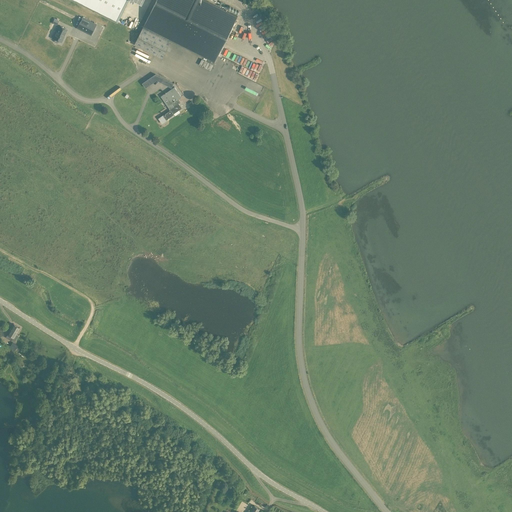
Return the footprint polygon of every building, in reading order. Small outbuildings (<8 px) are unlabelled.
[(74,0),(117,21),(127,0),(74,0)] [(205,0),(156,0),(148,17),(219,53),(237,16),(205,0)] [(97,24),(82,17),(77,28),(91,36),(97,24)] [(214,62),(219,53),(148,17),(134,44),(162,59),(171,40),(214,62)] [(64,37),(63,36),(67,29),(59,25),(56,31),(55,31),(55,33),(55,34),(57,35),(54,40),(55,41),(57,42),(58,42),(59,40),(61,42),(64,37)] [(223,54),(231,58),(234,52),(226,48),(223,54)] [(239,55),(237,61),(242,64),(245,57),(239,55)] [(211,70),(214,64),(202,58),(199,64),(211,70)] [(259,72),(262,65),(251,60),(248,67),(259,72)] [(247,68),(244,75),(256,79),(259,73),(247,68)] [(143,83),(146,87),(156,80),(171,87),(173,84),(155,74),(143,83)] [(161,96),(168,106),(177,99),(181,97),(174,87),(166,92),(165,93),(164,94),(161,96)] [(168,106),(170,109),(169,109),(170,110),(163,115),(159,118),(163,123),(167,120),(166,120),(166,119),(174,114),(173,114),(182,108),(178,103),(179,102),(177,99),(168,106)] [(20,328),(13,324),(7,333),(14,337),(12,340),(14,342),(19,335),(16,334),(20,328)] [(18,345),(12,342),(9,347),(15,351),(18,345)]
